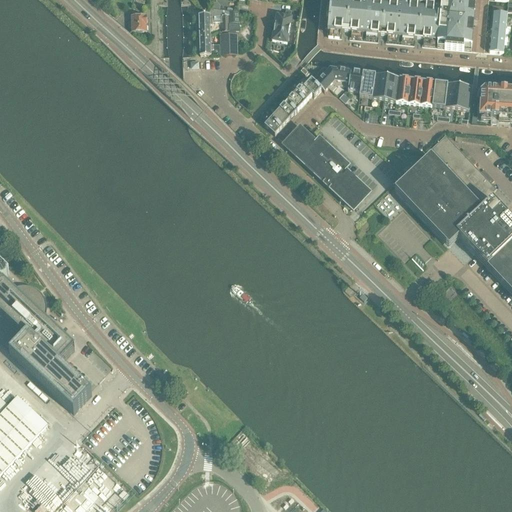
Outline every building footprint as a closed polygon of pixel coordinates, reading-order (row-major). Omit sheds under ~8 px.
[(345,0),(345,1),(337,0),(330,0),(327,34),(437,45),(437,46),(444,47),(444,51),(463,53),(464,49),(471,50),(475,0),(441,0),(441,10),(423,8),(422,8),(354,2),(353,0),(345,0)] [(285,18),(277,17),(272,43),(287,46),(291,20),(290,19),(292,13),(286,12),(285,18)] [(239,16),(227,14),(228,17),(228,26),(239,25),(239,16)] [(507,17),(493,15),(491,35),(505,37),(507,17)] [(209,16),(199,17),(199,37),(210,37),(210,27),(213,27),(216,26),(221,27),(221,17),(212,17),(209,17),(209,16)] [(146,18),(131,18),(132,34),(146,34),(146,26),(146,18)] [(228,26),(222,26),(222,35),(239,34),(239,25),(228,26)] [(505,37),(491,35),(490,55),(503,57),(505,37)] [(210,37),(199,37),(200,58),(211,58),(211,57),(219,56),(219,47),(210,47),(210,37)] [(236,57),(235,37),(222,37),(223,57),(236,57)] [(330,71),(316,86),(315,86),(321,92),(324,95),(328,91),(335,84),(330,71)] [(330,71),(335,84),(336,88),(348,90),(349,90),(351,74),(330,71)] [(363,76),(351,74),(349,90),(348,90),(348,94),(360,96),(363,76)] [(375,77),(363,76),(360,96),(359,100),(372,101),(375,77)] [(387,79),(375,77),(372,101),(384,103),(387,79)] [(399,81),(387,79),(384,103),(396,105),(399,81)] [(411,82),(399,81),(396,105),(408,106),(411,82)] [(316,86),(311,82),(304,90),(312,98),(314,101),(321,92),(315,86),(316,86)] [(423,84),(411,82),(408,106),(420,108),(423,84)] [(435,85),(423,84),(420,108),(432,109),(435,85)] [(447,87),(435,85),(432,109),(444,111),(447,87)] [(459,88),(447,87),(444,111),(456,112),(459,88)] [(304,90),(302,88),(294,96),(305,106),(312,98),(304,90)] [(472,90),(459,88),(456,112),(469,114),(472,90)] [(511,92),(484,91),(480,95),(479,119),(491,120),(490,127),(510,128),(510,121),(511,121),(511,92)] [(305,106),(294,96),(287,104),(297,114),(305,106)] [(297,114),(287,104),(279,112),(290,122),(297,114)] [(290,122),(279,112),(272,120),(282,130),(290,122)] [(282,130),(272,120),(264,129),(275,138),(282,130)] [(300,131),(284,148),(353,212),(369,195),(346,174),(351,168),(319,139),(314,144),(300,131)] [(401,193),(403,194),(402,195),(401,196),(401,197),(401,198),(401,199),(401,200),(402,201),(404,203),(405,203),(405,204),(406,204),(407,204),(408,204),(408,203),(409,203),(410,202),(415,207),(415,208),(414,209),(414,210),(413,210),(413,211),(413,212),(414,213),(414,214),(416,216),(417,216),(417,217),(418,217),(419,217),(420,217),(421,217),(422,216),(423,215),(428,221),(427,221),(426,222),(426,223),(426,224),(426,225),(426,226),(426,227),(427,227),(429,229),(430,230),(431,230),(432,230),(433,230),(434,229),(435,228),(440,234),(439,234),(439,235),(438,235),(438,236),(438,237),(438,238),(438,239),(439,239),(439,240),(441,242),(442,243),(444,243),(445,243),(446,242),(447,242),(447,241),(456,234),(458,236),(457,238),(474,256),(464,266),(468,269),(477,278),(480,275),(489,266),(511,290),(511,230),(503,221),(500,224),(495,218),(501,212),(492,203),(489,206),(486,202),(496,192),(446,138),(431,152),(438,159),(401,193)] [(0,347),(10,356),(9,357),(73,417),(92,397),(60,368),(75,352),(61,339),(61,338),(61,337),(61,336),(60,335),(59,335),(59,334),(58,335),(57,335),(43,322),(45,320),(45,318),(46,317),(46,315),(47,313),(47,311),(47,309),(46,307),(46,305),(46,304),(45,302),(44,300),(43,298),(42,297),(41,296),(40,295),(38,293),(37,292),(35,291),(34,290),(32,289),(30,289),(27,288),(25,288),(23,288),(22,288),(20,289),(18,289),(16,290),(14,290),(12,291),(11,292),(3,285),(2,285),(1,284),(1,283),(3,283),(4,283),(4,282),(5,282),(6,281),(7,280),(7,279),(7,278),(7,277),(7,276),(8,276),(9,275),(5,272),(5,271),(4,271),(4,270),(3,270),(0,267),(0,347)] [(17,400),(0,418),(0,478),(47,428),(17,400)]
